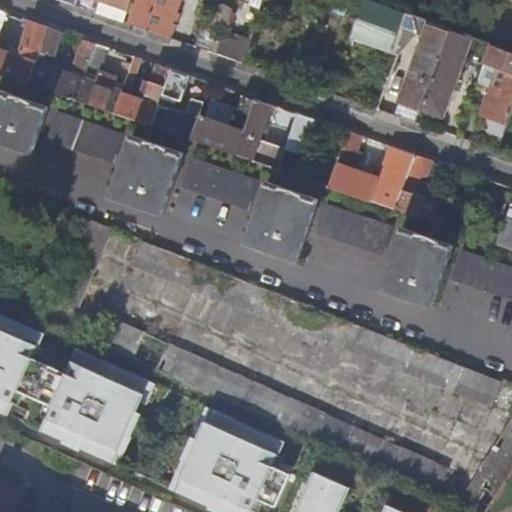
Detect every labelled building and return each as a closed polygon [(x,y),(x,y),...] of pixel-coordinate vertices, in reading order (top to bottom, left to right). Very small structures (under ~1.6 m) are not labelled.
[(101,0),(129,10),(132,0),(101,0)] [(137,0),(130,24),(149,30),(159,0),(137,0)] [(196,0),(192,16),(205,22),(212,0),(159,0),(149,30),(173,39),(179,23),(175,21),(176,16),(181,17),(181,12),(178,11),(181,0),(196,0)] [(366,0),(352,37),(391,51),(405,12),(372,0),(366,0)] [(391,51),(399,54),(417,33),(415,16),(405,12),(391,51)] [(425,36),(401,101),(422,108),(452,29),(415,16),(417,33),(425,36)] [(37,49),(42,51),(50,27),(32,21),(25,45),(27,46),(26,51),(36,54),(37,49)] [(42,51),(42,52),(56,57),(64,32),(50,27),(42,51)] [(452,29),(422,108),(444,116),(473,37),(452,29)] [(239,40),(232,59),(243,63),(251,38),(243,36),(241,41),(239,40)] [(191,45),(196,47),(199,39),(193,37),(191,45)] [(39,61),(31,85),(78,101),(86,77),(98,44),(84,39),(73,73),(39,61)] [(505,136),(511,116),(511,51),(493,44),(480,82),(494,87),(480,126),(505,136)] [(0,74),(31,85),(39,61),(1,49),(0,48),(0,74)] [(126,90),(117,114),(154,127),(161,105),(136,96),(141,80),(137,79),(143,59),(137,57),(135,64),(133,70),(126,90)] [(133,70),(135,64),(125,61),(123,66),(133,70)] [(173,70),(159,65),(152,83),(167,88),(173,70)] [(161,105),(154,127),(194,140),(202,117),(207,103),(191,98),(185,114),(177,111),(181,100),(182,101),(191,76),(173,70),(167,88),(166,92),(163,100),(161,105)] [(86,77),(78,101),(117,114),(126,90),(86,77)] [(214,83),(205,80),(203,86),(212,89),(214,83)] [(0,90),(0,142),(34,154),(49,107),(0,90)] [(157,98),(163,100),(166,92),(160,90),(157,98)] [(202,117),(194,140),(239,156),(259,99),(247,95),(239,117),(233,115),(229,126),(202,117)] [(259,99),(239,156),(257,162),(281,170),(288,150),(263,141),(272,114),(277,115),(278,113),(280,114),(283,107),(259,99)] [(401,101),(401,117),(416,123),(422,108),(401,101)] [(58,114),(49,142),(114,164),(123,136),(58,114)] [(300,114),(288,150),(308,157),(317,133),(331,137),(335,125),(300,114)] [(351,131),(332,188),(398,210),(418,156),(418,155),(394,146),(382,177),(354,168),(365,136),(351,131)] [(135,136),(113,197),(164,214),(185,154),(135,136)] [(288,150),(281,170),(301,177),(308,157),(288,150)] [(418,156),(398,210),(415,216),(422,197),(434,161),(418,156)] [(194,159),(184,187),(249,209),(258,181),(194,159)] [(455,167),(448,165),(446,172),(453,174),(455,167)] [(455,167),(453,174),(447,192),(459,197),(466,178),(467,178),(468,175),(469,175),(470,173),(455,167)] [(442,204),(436,223),(466,234),(472,216),(502,226),(511,195),(511,187),(484,177),(478,192),(468,189),(462,206),(444,200),(442,204)] [(268,182),(248,243),(299,261),(320,200),(268,182)] [(422,197),(415,216),(425,220),(432,201),(422,197)] [(432,201),(425,220),(436,223),(442,204),(432,201)] [(329,204),(319,233),(385,256),(395,227),(329,204)] [(511,209),(499,245),(511,249),(511,209)] [(78,311),(115,229),(90,219),(53,300),(78,311)] [(404,228),(383,289),(434,307),(456,246),(404,228)] [(145,242),(135,266),(494,407),(504,382),(145,242)] [(511,267),(464,251),(454,280),(511,299),(511,267)] [(45,333),(0,312),(0,410),(8,414),(19,390),(55,406),(44,431),(114,462),(151,380),(81,349),(70,373),(34,357),(45,333)] [(288,426),(439,494),(450,469),(122,321),(111,347),(288,426)] [(285,440),(215,409),(178,491),(225,511),(252,511),(259,497),(278,506),(293,473),(274,465),(285,440)] [(478,511),(487,511),(511,472),(511,422),(460,504),(478,511)] [(340,511),(352,487),(317,471),(298,511),(340,511)]
